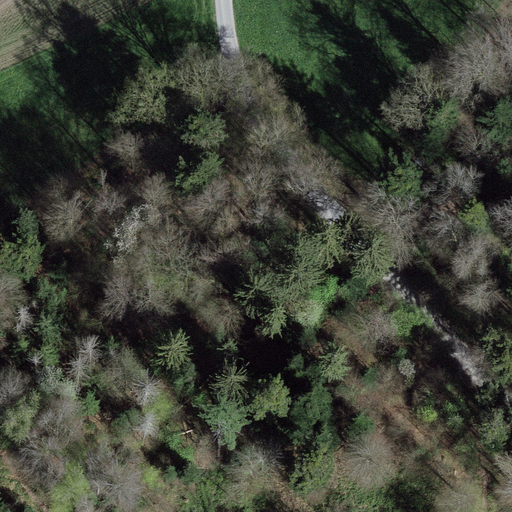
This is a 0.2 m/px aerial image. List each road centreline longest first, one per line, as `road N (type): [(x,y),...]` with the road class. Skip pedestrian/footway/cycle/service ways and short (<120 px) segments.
road 1 (track): [(511,410),(261,127)]
road 2 (residential): [(222,0),(244,100),(261,127)]
